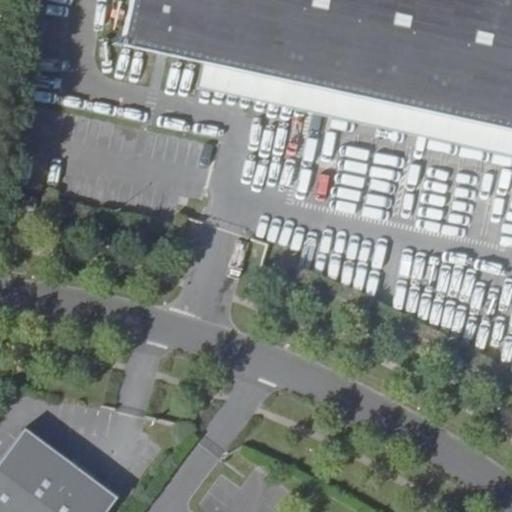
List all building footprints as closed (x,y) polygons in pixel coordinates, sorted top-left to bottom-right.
[(511,0),(131,0),(122,44),(111,51),(202,70),(511,136),(511,0)] [(511,136),(202,70),(197,98),(511,165),(511,136)] [(35,199),(13,197),(12,208),(33,209),(35,199)] [(100,475),(77,459),(30,423),(0,463),(0,511),(108,511),(123,493),(100,475)] [(82,452),(77,459),(100,475),(105,469),(82,452)]
